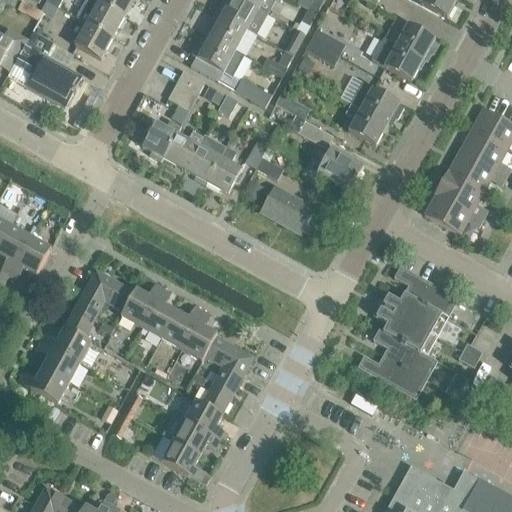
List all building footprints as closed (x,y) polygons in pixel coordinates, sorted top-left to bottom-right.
[(17,2),(13,0),(8,0),(5,6),(13,11),(17,2)] [(51,0),(48,6),(57,11),(63,1),(60,0),(51,0)] [(87,25),(85,27),(112,42),(124,19),(98,5),(87,0),(77,20),(87,25)] [(124,19),(134,0),(100,0),(98,5),(124,19)] [(233,0),(230,0),(220,20),(246,34),(255,39),(266,18),(233,0)] [(275,0),(233,0),(266,18),(275,0)] [(307,13),(315,17),(322,4),(314,0),(307,13)] [(420,0),(418,5),(445,20),(455,0),(420,0)] [(53,19),(57,11),(48,6),(43,14),(53,19)] [(315,17),(307,13),(302,24),(310,28),(315,17)] [(214,17),(203,38),(234,55),(246,34),(220,20),(214,17)] [(381,40),(421,62),(425,55),(430,58),(432,57),(438,46),(437,43),(393,19),(381,40)] [(112,42),(85,27),(74,48),(100,63),(112,42)] [(0,70),(10,75),(14,67),(23,50),(27,43),(17,37),(7,32),(2,41),(0,40),(0,70)] [(284,55),(292,60),(305,36),(297,32),(284,55)] [(316,32),(310,43),(338,59),(344,48),(316,32)] [(23,50),(14,67),(31,77),(26,86),(26,89),(29,92),(32,94),(37,95),(38,93),(51,100),(49,102),(53,105),(57,107),(61,109),(62,106),(66,109),(81,81),(45,61),(53,46),(32,34),(29,39),(27,43),(23,50)] [(203,38),(191,59),(200,63),(195,73),(217,85),(222,75),(231,80),(237,70),(229,65),(234,55),(203,38)] [(409,84),(421,62),(381,40),(369,62),(409,84)] [(333,69),(338,59),(310,43),(305,53),(333,69)] [(282,78),(286,70),(292,60),(284,55),(278,66),(266,59),(262,67),(282,78)] [(305,61),(299,71),(309,77),(314,66),(305,61)] [(183,74),(175,88),(196,100),(204,86),(183,74)] [(241,83),(235,94),(264,110),(270,99),(241,83)] [(349,107),(359,112),(386,127),(391,119),(397,122),(404,110),(397,106),(398,105),(371,90),(362,85),(349,107)] [(175,88),(167,103),(189,114),(196,100),(175,88)] [(223,97),(209,90),(204,99),(218,107),(223,97)] [(303,123),(309,111),(281,96),(274,107),(303,123)] [(229,120),(237,105),(226,99),(218,114),(229,120)] [(386,127),(359,112),(349,107),(345,114),(355,119),(347,133),(374,148),(386,127)] [(511,128),(482,111),(469,133),(505,153),(511,140),(511,128)] [(325,151),(332,139),(304,123),(297,136),(325,151)] [(141,133),(135,144),(142,148),(151,155),(149,159),(161,165),(163,161),(175,137),(154,125),(148,136),(141,133)] [(457,153),(505,180),(510,171),(498,165),(505,153),(469,133),(457,153)] [(175,137),(163,161),(184,173),(204,138),(203,140),(192,134),(187,143),(175,137)] [(204,138),(184,173),(206,185),(219,162),(225,150),(204,138)] [(245,166),(254,171),(259,162),(256,161),(263,148),(256,144),(245,166)] [(316,176),(348,194),(355,184),(362,170),(329,152),(316,176)] [(445,174),(482,195),(489,182),(500,189),(505,180),(457,153),(445,174)] [(240,173),(219,162),(206,185),(227,197),(240,173)] [(281,174),(259,162),(254,171),(277,182),(281,174)] [(445,174),(434,196),(482,222),(486,213),(475,207),(482,195),(445,174)] [(248,182),(243,192),(255,199),(261,189),(248,182)] [(274,190),(260,216),(300,237),(314,212),(274,190)] [(434,196),(422,217),(458,237),(466,224),(477,230),(482,222),(434,196)] [(0,249),(11,230),(0,224),(0,249)] [(1,275),(8,279),(30,241),(11,230),(0,249),(0,259),(7,263),(1,275)] [(50,252),(30,241),(8,279),(17,284),(23,272),(35,279),(50,252)] [(403,297),(447,321),(458,301),(400,269),(393,282),(408,290),(403,297)] [(96,275),(85,294),(105,306),(122,315),(133,296),(96,275)] [(133,296),(122,315),(120,319),(141,331),(162,293),(154,289),(148,300),(135,293),(133,296)] [(171,298),(162,293),(141,331),(161,342),(176,316),(164,309),(171,298)] [(85,294),(64,331),(85,343),(105,306),(85,294)] [(378,308),(437,340),(447,321),(403,297),(399,305),(384,297),(378,308)] [(383,335),(426,358),(437,340),(378,308),(372,319),(387,327),(383,335)] [(188,322),(176,316),(161,342),(181,353),(202,316),(194,311),(188,322)] [(210,320),(202,316),(181,353),(202,365),(205,360),(215,341),(216,338),(204,331),(210,320)] [(472,323),(467,333),(475,338),(481,328),(472,323)] [(100,332),(110,337),(113,331),(103,326),(100,332)] [(40,346),(80,368),(92,346),(85,343),(64,331),(57,344),(45,337),(40,346)] [(382,360),(426,384),(437,364),(426,358),(383,335),(378,332),(372,344),(387,352),(382,360)] [(253,362),(215,341),(205,360),(223,371),(243,382),(253,362)] [(48,360),(41,373),(68,388),(80,368),(40,346),(36,354),(48,360)] [(466,346),(461,354),(478,364),(482,356),(466,346)] [(457,362),(473,371),(478,364),(461,354),(457,362)] [(357,372),(415,404),(426,384),(382,360),(378,367),(364,359),(357,372)] [(222,418),(243,382),(223,371),(202,407),(222,418)] [(57,409),(68,388),(41,373),(35,384),(23,378),(19,386),(29,393),(57,409)] [(192,383),(204,389),(208,382),(196,376),(192,383)] [(511,392),(498,384),(491,396),(511,407),(511,392)] [(376,409),(355,398),(351,406),(371,418),(376,409)] [(222,418),(202,407),(195,403),(184,424),(222,446),(226,438),(215,431),(222,418)] [(131,404),(125,415),(131,419),(137,408),(131,404)] [(108,408),(100,421),(109,426),(117,413),(108,408)] [(162,439),(172,445),(200,460),(207,447),(218,454),(222,446),(184,424),(173,418),(162,439)] [(119,425),(114,436),(121,439),(126,429),(119,425)] [(193,471),(200,460),(172,445),(161,465),(188,480),(189,480),(206,489),(210,481),(193,471)] [(386,511),(511,511),(511,500),(478,482),(463,474),(453,493),(410,469),(386,511)] [(83,511),(46,491),(34,511),(35,511),(83,511)] [(110,511),(113,508),(117,500),(109,495),(99,511),(90,511),(84,509),(83,511),(110,511)]
